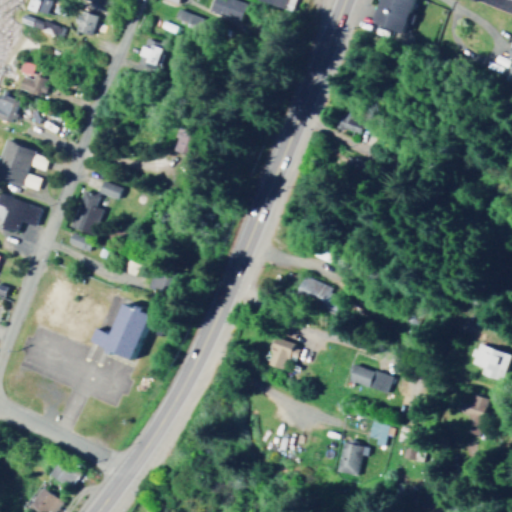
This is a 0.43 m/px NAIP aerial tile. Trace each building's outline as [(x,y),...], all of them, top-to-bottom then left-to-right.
[(26,0),(23,8),(42,15),(47,0),(26,0)] [(102,0),(117,0),(126,3),(126,0),(84,0),(86,0),(84,7),(99,12),(102,0)] [(399,33),(410,0),(376,0),(368,22),(399,33)] [(70,29),(87,35),(93,16),(76,10),(70,29)] [(17,22),(53,35),(56,26),(20,13),(17,22)] [(137,58),(154,63),(160,43),(143,38),(137,58)] [(511,44),(508,43),(503,55),(511,58),(501,83),(511,87),(511,44)] [(46,79),(31,72),(29,78),(20,74),(15,86),(39,96),(46,79)] [(17,99),(0,93),(0,117),(10,121),(17,99)] [(335,114),(331,125),(354,134),(362,112),(343,106),(340,115),(335,114)] [(37,176),(24,172),(26,165),(41,169),(45,154),(0,140),(0,141),(0,178),(33,189),(37,176)] [(95,190),(114,197),(118,186),(99,179),(95,190)] [(89,233),(96,210),(91,209),(96,194),(79,188),(68,226),(89,233)] [(37,207),(0,192),(0,205),(4,207),(0,216),(0,224),(13,230),(17,219),(31,224),(37,207)] [(63,242),(85,251),(89,240),(67,231),(63,242)] [(118,269),(130,275),(136,263),(124,257),(118,269)] [(292,299),(333,311),(340,289),(299,277),(292,299)] [(147,310),(120,300),(107,332),(91,326),(86,340),(129,357),(147,310)] [(278,368),(284,355),(291,357),(296,346),(273,337),(263,363),(278,368)] [(477,373),(497,380),(506,353),(473,341),(466,362),(479,366),(477,373)] [(349,363),(344,379),(383,391),(388,374),(349,363)] [(468,411),(480,413),(482,401),(470,399),(468,411)] [(373,437),(372,443),(381,444),(382,434),(389,435),(390,425),(368,421),(365,436),(373,437)] [(400,457),(411,458),(415,428),(396,426),(395,440),(402,441),(400,457)] [(363,446),(339,441),(333,468),(352,472),(357,453),(362,454),(363,446)] [(69,486),(76,471),(52,460),(45,475),(69,486)] [(23,509),(29,511),(49,511),(57,497),(36,486),(23,509)]
